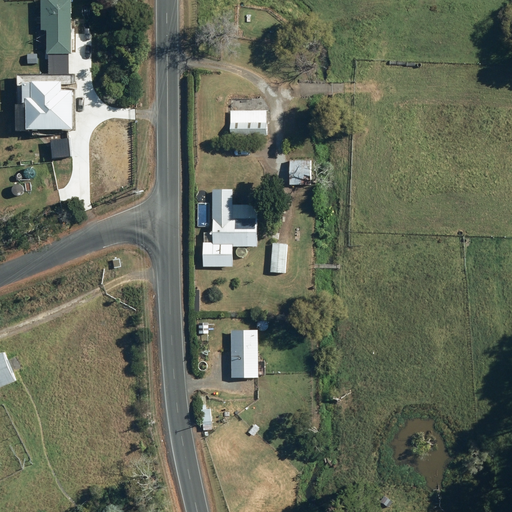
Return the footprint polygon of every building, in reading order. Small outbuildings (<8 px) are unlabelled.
[(42,0),(43,31),(49,31),(49,54),(72,54),(72,0),(42,0)] [(33,136),(48,136),(48,132),(74,133),(81,133),(83,76),(19,74),(17,133),(33,133),(33,136)] [(268,112),(232,111),(231,136),(268,136),(268,112)] [(72,139),(53,140),(53,159),(73,159),(72,139)] [(65,174),(43,177),(44,186),(66,183),(65,174)] [(236,190),(215,190),(214,243),(205,243),(204,267),(235,268),(235,257),(248,257),(248,247),(259,247),(260,205),(236,205),(236,190)] [(273,243),(272,272),(287,273),(288,244),(273,243)] [(261,349),(265,349),(265,343),(261,343),(260,330),(232,330),(233,386),(257,386),(257,379),(261,379),(261,353),(261,349)] [(0,389),(19,381),(6,352),(0,354),(0,389)] [(202,411),(203,430),(213,429),(213,409),(210,409),(209,395),(199,396),(199,411),(202,411)]
